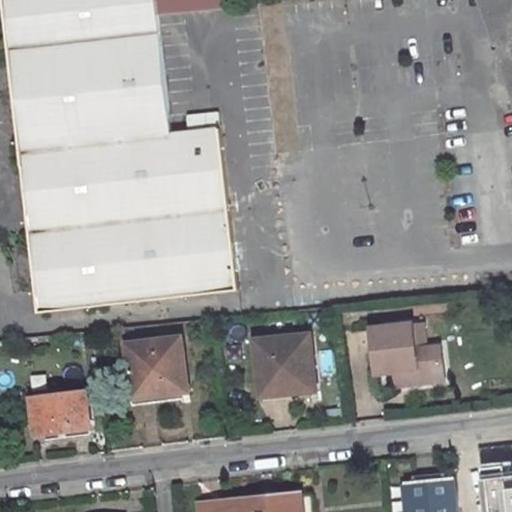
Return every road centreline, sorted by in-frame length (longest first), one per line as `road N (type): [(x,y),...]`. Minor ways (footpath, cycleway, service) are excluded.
road 1 (residential): [(159,462),(511,422)]
road 2 (unknown): [(302,282),(49,326),(19,323),(0,269)]
road 3 (unknown): [(301,21),(302,282)]
road 4 (unknown): [(302,282),(511,249)]
road 5 (residential): [(0,481),(159,462)]
